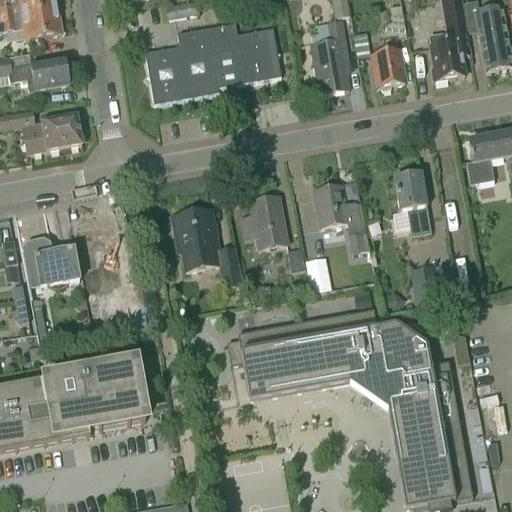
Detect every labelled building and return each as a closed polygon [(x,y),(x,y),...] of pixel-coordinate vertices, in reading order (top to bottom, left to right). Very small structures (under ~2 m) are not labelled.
[(0,0),(0,25),(13,23),(22,21),(55,16),(53,5),(56,3),(55,0),(0,0)] [(343,0),(330,0),(329,0),(334,24),(347,21),(348,21),(343,0)] [(444,39),(428,42),(429,51),(432,70),(429,71),(432,87),(463,81),(460,64),(469,63),(463,21),(459,2),(439,5),(444,39)] [(195,6),(164,12),(166,24),(197,19),(198,22),(216,18),(215,12),(214,13),(212,4),(195,7),(195,6)] [(476,7),(463,9),(465,19),(468,39),(477,37),(484,78),(510,73),(500,13),(478,17),(476,7)] [(384,58),(370,60),(376,93),(403,88),(398,56),(397,56),(395,45),(405,43),(399,10),(388,12),(391,27),(387,28),(381,37),(384,58)] [(57,26),(55,16),(22,21),(13,23),(0,25),(0,38),(24,34),(26,45),(59,39),(59,36),(61,35),(60,27),(57,26)] [(323,31),(307,33),(309,47),(329,44),(330,47),(310,51),(318,100),(319,100),(346,95),(347,95),(343,72),(347,71),(340,26),(335,27),(323,28),(323,31)] [(178,52),(143,58),(152,110),(218,98),(217,93),(279,82),(271,34),(236,41),(234,29),(176,39),(178,52)] [(362,39),(350,40),(353,63),(366,61),(362,39)] [(0,92),(3,92),(3,89),(18,87),(25,85),(28,97),(67,90),(67,88),(70,87),(68,75),(65,75),(63,63),(29,69),(9,72),(7,63),(0,64),(0,92)] [(31,116),(0,121),(0,136),(21,132),(26,161),(45,157),(45,158),(81,151),(76,122),(34,129),(31,116)] [(469,160),(462,161),(463,165),(470,164),(470,167),(463,168),(467,191),(492,186),(488,165),(506,162),(510,186),(511,185),(511,151),(510,138),(466,146),(469,160)] [(399,217),(406,216),(410,241),(429,238),(425,213),(425,212),(419,178),(393,183),(399,217)] [(340,193),(313,197),(319,233),(346,229),(347,233),(351,257),(363,255),(367,254),(358,208),(355,208),(353,209),(346,210),(343,210),(340,193)] [(277,204),(249,209),(258,256),(285,251),(277,204)] [(209,216),(171,222),(178,258),(182,258),(185,277),(219,271),(223,295),(239,292),(232,255),(217,257),(209,216)] [(110,230),(75,236),(94,335),(129,328),(110,230)] [(24,246),(20,253),(21,259),(29,304),(31,304),(28,293),(55,288),(55,290),(77,286),(75,271),(81,270),(78,254),(51,259),(49,247),(43,243),(24,246)] [(16,269),(14,256),(12,244),(2,246),(4,258),(7,271),(16,269)] [(298,254),(284,256),(288,278),(302,275),(298,254)] [(345,271),(346,288),(372,285),(370,269),(345,271)] [(411,276),(418,315),(441,311),(434,271),(411,276)] [(21,291),(11,293),(13,305),(23,303),(21,291)] [(25,316),(23,303),(13,305),(16,318),(25,316)] [(237,346),(225,348),(230,371),(241,369),(248,406),(348,388),(364,399),(360,404),(364,407),(368,410),(372,405),(388,416),(404,511),(418,511),(426,511),(450,511),(449,506),(471,503),(447,368),(429,371),(425,345),(424,344),(424,342),(422,339),(421,338),(420,336),(418,334),(416,333),(414,331),(412,330),(410,329),(407,329),(405,329),(403,328),(400,329),(375,333),(372,316),(236,340),(237,346)] [(195,320),(183,322),(185,334),(197,332),(195,320)] [(452,343),(456,370),(468,368),(463,340),(452,343)] [(38,352),(29,354),(31,366),(40,365),(38,352)] [(88,436),(98,434),(99,436),(100,436),(100,434),(127,429),(127,431),(129,431),(128,429),(144,426),(142,413),(143,413),(143,411),(141,411),(136,385),(138,384),(138,383),(136,383),(134,370),(127,371),(126,362),(117,364),(116,362),(115,363),(115,364),(88,369),(88,367),(86,368),(87,370),(60,374),(60,373),(58,373),(58,375),(49,376),(51,385),(0,394),(0,459),(89,443),(88,436)]
